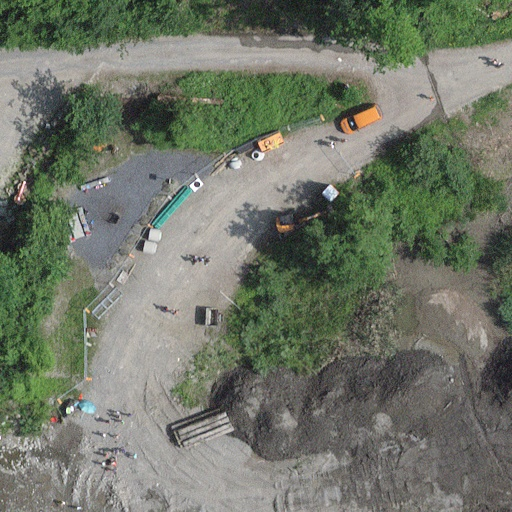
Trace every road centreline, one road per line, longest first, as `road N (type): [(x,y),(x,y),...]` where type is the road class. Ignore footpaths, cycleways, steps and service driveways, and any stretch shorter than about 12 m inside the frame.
road 1 (track): [(136,417),(163,309),(243,198),(443,98),(511,74)]
road 2 (track): [(511,51),(0,67)]
